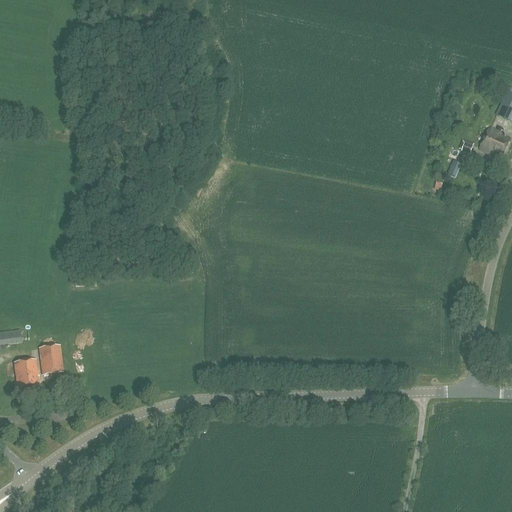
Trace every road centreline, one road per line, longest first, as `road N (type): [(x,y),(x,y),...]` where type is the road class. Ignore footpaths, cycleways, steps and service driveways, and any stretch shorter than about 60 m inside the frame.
road 1 (tertiary): [(29,479),(87,437),(173,404),(474,391)]
road 2 (unclassified): [(474,391),(490,274),(511,218)]
